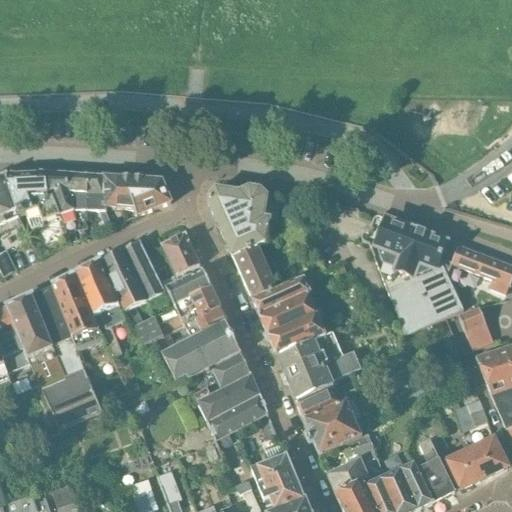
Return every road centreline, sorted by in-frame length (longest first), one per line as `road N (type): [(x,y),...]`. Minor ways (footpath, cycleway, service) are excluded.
road 1 (residential): [(188,215),(322,511)]
road 2 (residential): [(408,209),(296,179),(188,163)]
road 3 (residential): [(0,294),(188,215)]
road 4 (residential): [(188,163),(0,155)]
road 5 (residential): [(408,209),(469,182),(511,149)]
